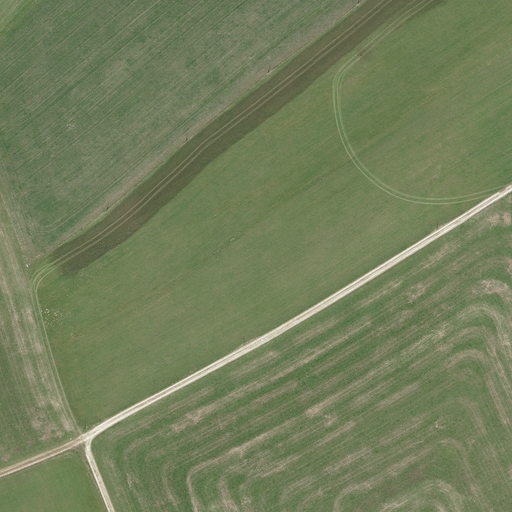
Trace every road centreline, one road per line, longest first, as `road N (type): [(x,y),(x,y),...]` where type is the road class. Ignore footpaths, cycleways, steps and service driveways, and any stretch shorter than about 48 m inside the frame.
road 1 (track): [(0,474),(89,438),(342,296),(511,188)]
road 2 (track): [(20,265),(63,409),(71,427),(89,438),(90,462),(112,511)]
